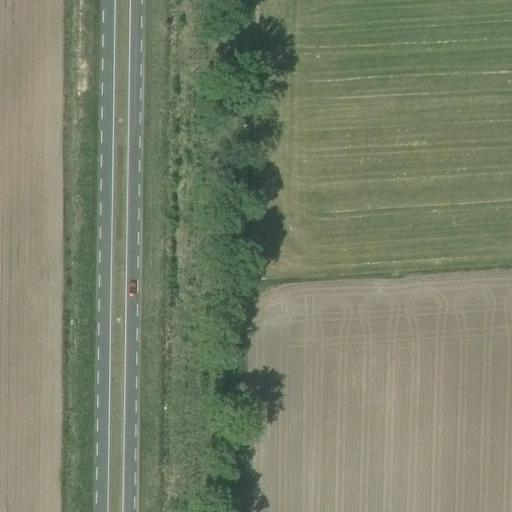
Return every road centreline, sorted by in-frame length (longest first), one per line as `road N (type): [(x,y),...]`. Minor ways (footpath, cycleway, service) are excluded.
road 1 (track): [(227,511),(238,0)]
road 2 (primary): [(126,511),(133,0)]
road 3 (primary): [(107,0),(100,511)]
